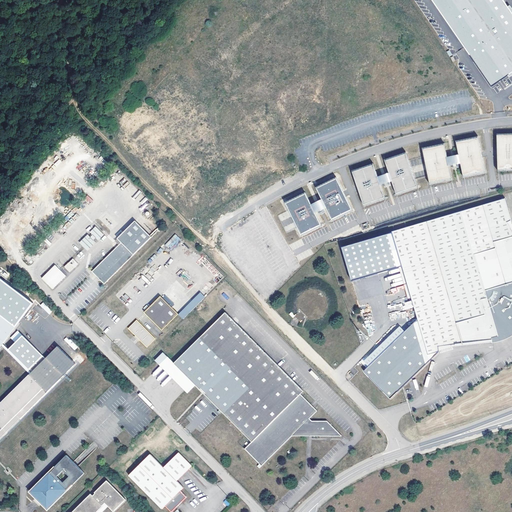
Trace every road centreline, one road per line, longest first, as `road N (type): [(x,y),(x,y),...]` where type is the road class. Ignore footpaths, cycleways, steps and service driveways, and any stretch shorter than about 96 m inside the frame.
road 1 (unclassified): [(511,120),(378,148),(267,197),(220,228)]
road 2 (unclassified): [(76,320),(262,511)]
road 3 (track): [(0,183),(150,0)]
road 4 (unknown): [(32,274),(10,240),(41,194),(62,176),(77,175),(103,204)]
road 5 (secondary): [(302,511),(365,466),(453,436)]
